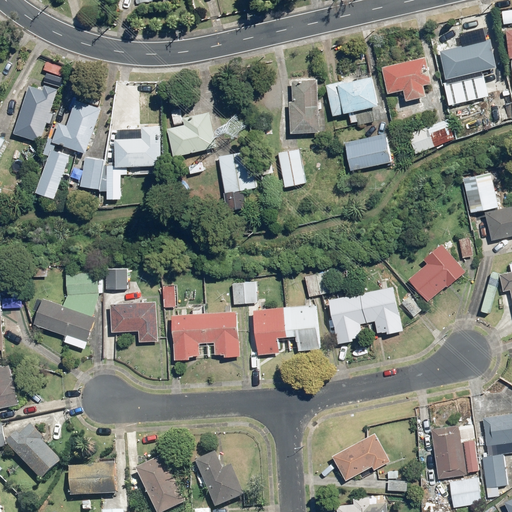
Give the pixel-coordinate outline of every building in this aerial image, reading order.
[(90,0),(76,0),(79,14),(92,11),(90,0)] [(488,39),(440,51),(447,79),(495,67),(488,39)] [(425,96),(422,87),(430,85),(424,59),(382,69),(388,94),(402,91),(405,102),(425,96)] [(369,79),(328,89),(336,120),(376,110),(369,79)] [(292,132),(318,131),(316,83),(291,83),(292,132)] [(27,86),(11,133),(42,143),(57,95),(27,86)] [(86,154),(99,110),(75,103),(62,147),(86,154)] [(168,129),(174,158),(217,148),(215,140),(216,140),(209,113),(181,119),(182,126),(168,129)] [(448,122),(407,136),(412,151),(453,137),(448,122)] [(160,128),(140,128),(140,139),(112,139),(113,166),(161,165),(160,139),(160,128)] [(385,135),(348,144),(353,169),(391,161),(385,135)] [(300,150),(278,154),(285,188),(306,183),(300,150)] [(49,153),(33,195),(52,202),(68,160),(49,153)] [(249,153),(218,158),(225,194),(255,189),(249,153)] [(268,181),(278,179),(277,173),(273,174),(269,154),(262,156),(268,181)] [(86,160),(82,188),(99,191),(103,163),(86,160)] [(204,171),(201,162),(186,167),(189,176),(204,171)] [(116,170),(110,171),(112,187),(119,186),(116,170)] [(465,180),(472,213),(497,207),(490,174),(465,180)] [(511,208),(486,213),(491,241),(511,236),(511,208)] [(472,240),(460,240),(460,259),(473,258),(472,240)] [(439,243),(420,259),(426,265),(407,282),(427,304),(464,272),(450,257),(451,257),(439,243)] [(46,267),(31,267),(30,278),(46,278),(46,267)] [(108,271),(109,290),(127,289),(126,270),(108,271)] [(91,317),(89,316),(95,293),(94,272),(66,274),(67,294),(64,308),(40,301),(32,327),(83,343),(91,317)] [(305,275),(308,298),(331,295),(328,273),(305,275)] [(503,292),(511,290),(511,295),(511,273),(507,275),(500,276),(503,292)] [(239,278),(239,287),(232,287),(232,304),(241,304),(256,304),(256,278),(239,278)] [(175,286),(164,285),(163,307),(174,307),(175,286)] [(330,302),(339,346),(401,333),(391,289),(330,302)] [(409,296),(401,303),(412,317),(420,310),(409,296)] [(140,342),(156,341),(154,303),(109,305),(111,333),(140,332),(140,342)] [(254,311),(257,353),(316,349),(313,307),(254,311)] [(172,318),(175,360),(242,356),(240,314),(172,318)] [(0,409),(19,405),(13,382),(9,365),(0,367),(0,409)] [(511,417),(486,422),(490,448),(511,444),(511,417)] [(469,424),(430,430),(437,477),(475,471),(469,424)] [(27,426),(7,443),(39,479),(59,462),(27,426)] [(374,436),(333,457),(346,481),(387,460),(374,436)] [(214,511),(235,503),(235,502),(245,497),(229,463),(222,466),(215,451),(194,461),(201,478),(199,479),(214,511)] [(482,458),(486,487),(505,484),(501,455),(482,458)] [(162,457),(133,471),(154,511),(163,511),(184,502),(162,457)] [(69,468),(70,497),(117,495),(116,466),(69,468)] [(451,481),(456,508),(480,505),(476,478),(451,481)] [(336,511),(386,511),(385,503),(358,506),(341,507),(341,508),(336,509),(336,511)]
